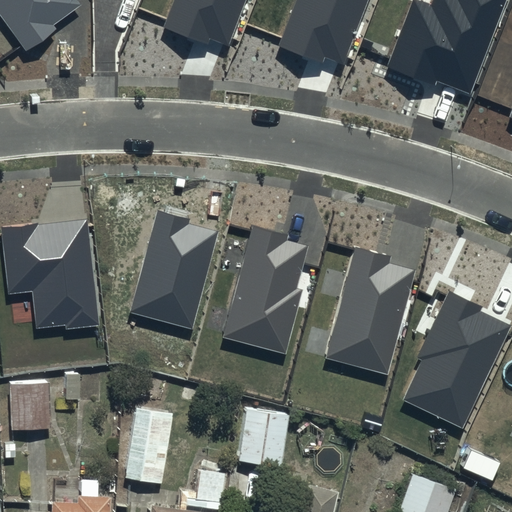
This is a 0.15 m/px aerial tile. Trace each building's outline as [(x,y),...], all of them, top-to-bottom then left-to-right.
[(0,0),(0,15),(25,51),(56,29),(53,25),(81,5),(77,0),(0,0)] [(246,0),(174,0),(164,27),(208,44),(210,38),(229,45),(246,0)] [(344,65),(368,0),(296,0),(279,46),(323,62),(325,58),(344,65)] [(470,94),(506,0),(432,0),(430,5),(417,0),(412,0),(387,66),(435,85),(436,81),(470,94)] [(354,179),(347,200),(390,213),(397,191),(500,223),(511,183),(511,169),(508,168),(510,162),(484,154),(483,160),(368,124),(352,178),(354,179)] [(189,224),(190,218),(158,210),(131,312),(193,328),(218,231),(189,224)] [(100,326),(88,216),(0,225),(0,229),(7,295),(32,292),(36,328),(66,325),(66,330),(100,326)] [(289,235),(252,225),(221,339),(288,357),(306,289),(297,287),(308,245),(287,239),(289,235)] [(387,373),(414,270),(390,264),(392,255),(355,245),(326,357),(387,373)] [(463,428),(511,326),(480,311),(482,306),(450,291),(418,358),(422,360),(403,400),(463,428)] [(80,371),(62,370),(62,399),(79,399),(80,371)] [(46,381),(8,384),(11,431),(49,429),(46,381)] [(171,412),(134,406),(123,477),(160,483),(171,412)] [(286,412),(243,408),(237,461),(281,465),(286,412)] [(217,511),(222,472),(195,468),(192,490),(179,489),(177,508),(148,504),(146,511),(217,511)] [(448,511),(456,489),(411,473),(398,511),(448,511)] [(75,501),(49,500),(48,511),(107,511),(108,496),(97,496),(97,480),(80,479),(79,495),(76,495),(75,501)] [(330,511),(336,489),(302,481),(294,511),(330,511)]
